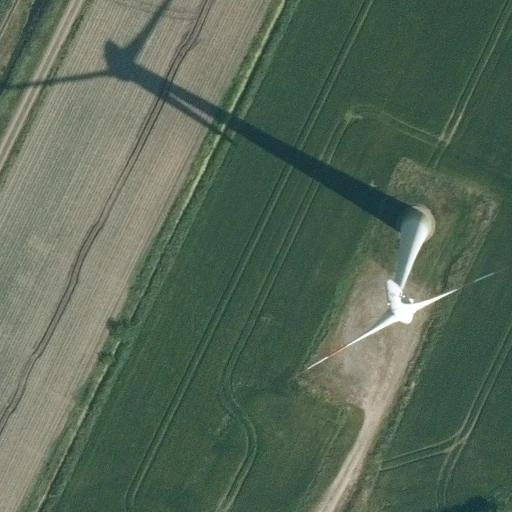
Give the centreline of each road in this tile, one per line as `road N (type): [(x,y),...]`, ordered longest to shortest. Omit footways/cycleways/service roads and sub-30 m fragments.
road 1 (track): [(323,511),(445,283)]
road 2 (track): [(0,161),(78,0)]
